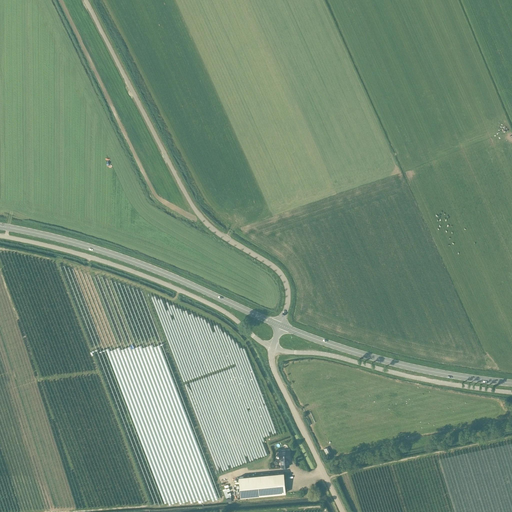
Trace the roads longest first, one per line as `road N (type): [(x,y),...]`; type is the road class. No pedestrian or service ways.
road 1 (unclassified): [(280,326),(288,297),(282,275),(194,209),(85,0)]
road 2 (secondary): [(280,326),(125,259),(0,226)]
road 3 (unclassified): [(0,236),(169,285),(272,347)]
road 4 (unclassified): [(272,347),(511,392)]
road 5 (secondary): [(511,383),(408,367),(280,326)]
road 6 (unclassified): [(342,511),(274,369),(272,347)]
